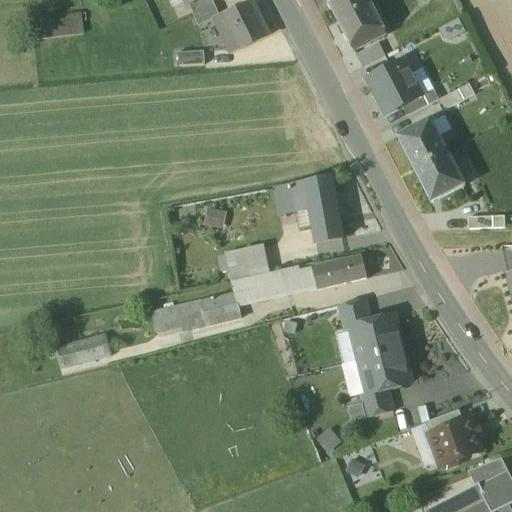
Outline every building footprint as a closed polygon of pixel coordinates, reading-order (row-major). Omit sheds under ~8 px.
[(187,3),(185,0),(167,0),(172,9),(187,3)] [(201,0),(189,6),(193,16),(215,7),(211,0),(201,0)] [(326,0),(338,22),(370,6),(367,0),(326,0)] [(214,21),(229,54),(267,37),(252,4),(220,18),(214,21)] [(386,36),(370,6),(338,22),(354,53),(375,42),(386,36)] [(220,18),(215,7),(193,16),(198,27),(214,20),(214,21),(220,18)] [(30,22),(32,42),(81,37),(79,17),(30,22)] [(458,20),(437,31),(442,40),(451,41),(465,33),(458,20)] [(354,53),(362,69),(384,58),(375,42),(354,53)] [(179,54),(180,67),(203,65),(202,53),(179,54)] [(410,76),(403,62),(368,80),(386,115),(401,107),(421,97),(410,76)] [(421,97),(433,90),(422,69),(410,76),(421,97)] [(469,85),(439,101),(437,102),(443,112),(475,96),(469,85)] [(421,97),(401,107),(407,118),(437,102),(439,101),(433,90),(421,97)] [(444,117),(432,124),(439,138),(452,131),(444,117)] [(398,138),(414,170),(447,153),(439,138),(432,124),(430,121),(398,138)] [(464,186),(447,153),(414,170),(431,203),(464,186)] [(330,181),(305,185),(274,191),(279,216),(310,210),(317,244),(342,240),(330,181)] [(207,209),(203,227),(223,231),(226,213),(207,209)] [(505,218),(469,219),(469,231),(505,229),(505,218)] [(230,255),(237,283),(274,274),(267,247),(230,255)] [(317,291),(317,292),(366,280),(361,257),(311,269),(317,291)] [(299,269),(274,274),(237,283),(232,284),(233,287),(214,293),(216,301),(217,308),(241,304),(303,292),(304,294),(317,291),(311,269),(299,272),(299,269)] [(245,322),(241,304),(217,308),(216,301),(152,314),(157,340),(245,322)] [(339,307),(345,332),(351,330),(351,329),(370,324),(364,301),(339,307)] [(351,330),(359,362),(399,352),(396,338),(399,337),(394,318),(370,324),(351,329),(351,330)] [(294,340),(297,325),(285,322),(283,332),(286,339),(294,340)] [(351,330),(345,332),(335,335),(343,366),(359,362),(351,330)] [(109,335),(90,340),(95,361),(114,356),(109,335)] [(60,370),(95,361),(90,340),(55,349),(60,370)] [(403,365),(399,352),(359,362),(367,394),(368,395),(387,390),(410,384),(406,364),(403,365)] [(359,362),(343,366),(341,366),(349,399),(361,395),(367,394),(359,362)] [(361,395),(367,419),(393,413),(387,390),(368,395),(367,394),(361,395)] [(348,409),(351,424),(366,420),(362,405),(348,409)] [(425,425),(430,437),(464,424),(459,411),(425,424),(425,425)] [(445,469),(447,470),(457,466),(459,463),(458,461),(480,452),(475,437),(472,430),(469,422),(464,424),(430,437),(440,463),(441,467),(444,466),(445,469)] [(426,468),(440,463),(430,437),(425,425),(412,431),(426,468)] [(472,430),(475,437),(480,435),(477,428),(472,430)] [(330,430),(316,442),(328,455),(341,444),(330,430)] [(351,460),(345,473),(359,480),(365,467),(351,460)] [(475,486),(475,487),(507,471),(501,460),(468,472),(475,486)] [(505,511),(504,509),(511,505),(511,480),(507,471),(475,487),(475,486),(425,511),(424,511),(505,511)]
